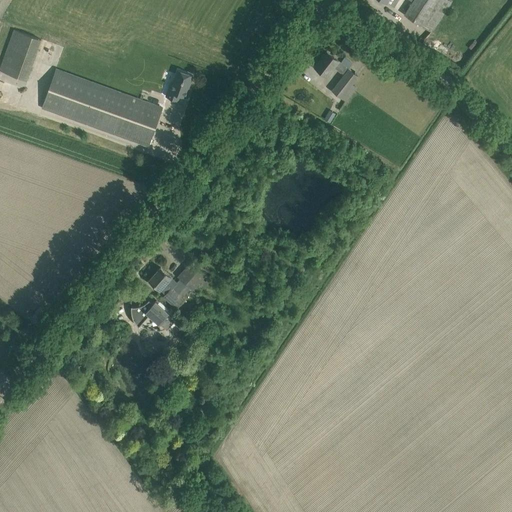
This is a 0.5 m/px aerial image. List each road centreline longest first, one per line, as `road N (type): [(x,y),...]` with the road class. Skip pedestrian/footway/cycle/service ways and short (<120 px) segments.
road 1 (tertiary): [(0,400),(159,216),(320,0)]
road 2 (unclassified): [(511,146),(467,94),(421,58),(320,0)]
